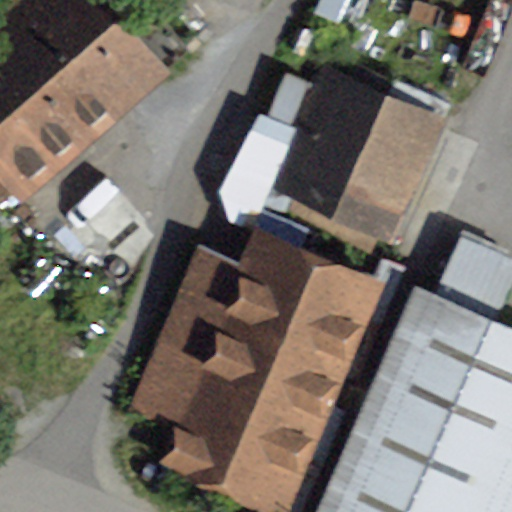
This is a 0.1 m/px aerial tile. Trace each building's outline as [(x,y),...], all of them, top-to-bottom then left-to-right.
[(0,190),(148,61),(93,0),(41,0),(0,36),(0,190)] [(339,81),(294,183),(377,220),(422,118),(339,81)] [(179,422),(163,460),(275,507),(372,276),(260,229),(247,261),(200,242),(132,402),(179,422)] [(511,264),(459,241),(437,291),(493,317),(511,274),(511,264)] [(475,511),(511,428),(511,328),(428,291),(329,511),(475,511)]
